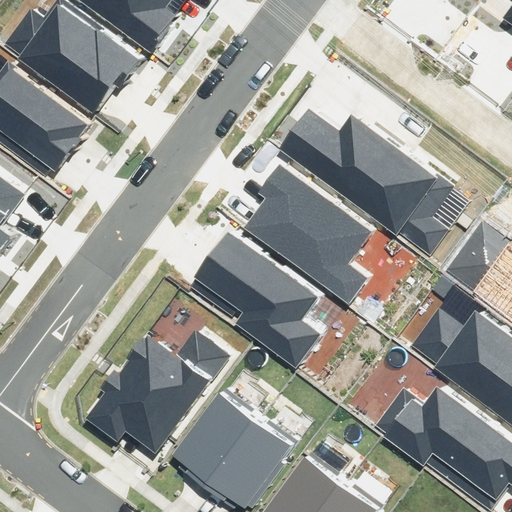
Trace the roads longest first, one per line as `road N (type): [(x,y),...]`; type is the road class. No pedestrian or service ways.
road 1 (residential): [(0,394),(294,0)]
road 2 (residential): [(322,0),(511,146)]
